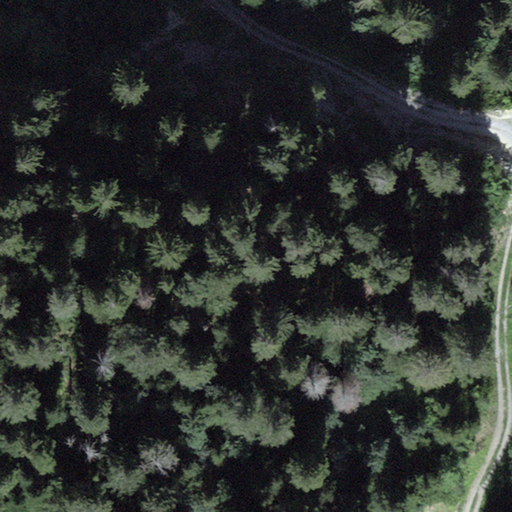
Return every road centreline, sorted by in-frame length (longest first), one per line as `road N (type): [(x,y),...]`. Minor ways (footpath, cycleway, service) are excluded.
road 1 (track): [(511,143),(481,121),(407,105),(230,0)]
road 2 (track): [(471,511),(502,436),(501,310),(511,257)]
